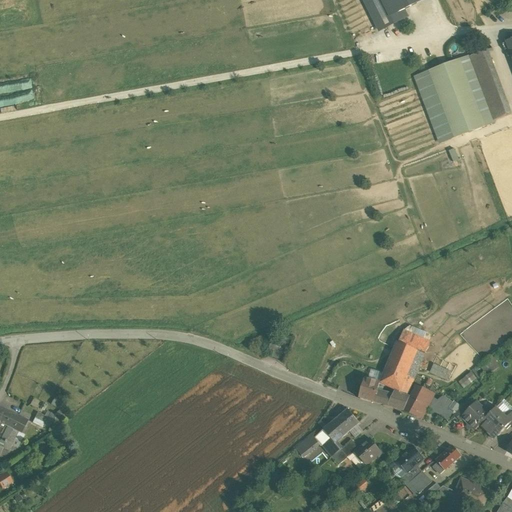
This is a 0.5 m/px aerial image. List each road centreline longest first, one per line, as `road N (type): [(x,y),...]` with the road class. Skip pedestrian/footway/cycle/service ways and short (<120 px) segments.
road 1 (tertiary): [(511,466),(184,339),(92,334),(0,342)]
road 2 (track): [(355,53),(0,120)]
road 3 (residential): [(511,25),(355,53)]
